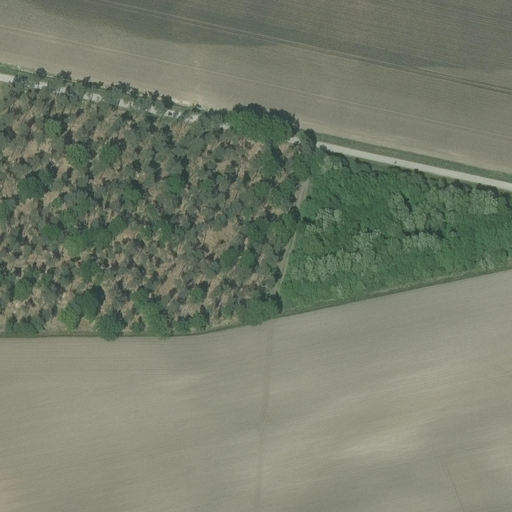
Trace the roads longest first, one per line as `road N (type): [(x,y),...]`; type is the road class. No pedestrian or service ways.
road 1 (unclassified): [(511,187),(0,77)]
road 2 (track): [(317,145),(274,310)]
